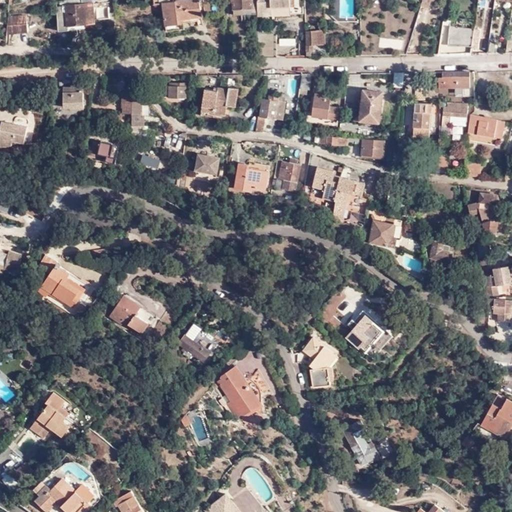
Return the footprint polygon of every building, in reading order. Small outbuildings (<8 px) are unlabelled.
[(69,4),(68,0),(58,0),(59,1),(56,1),(58,25),(83,24),(83,20),(66,22),(65,4),(69,4)] [(81,0),(68,0),(69,4),(65,4),(66,22),(83,20),(94,20),(92,1),(82,2),(81,0)] [(158,0),(153,0),(154,5),(162,4),(165,26),(166,26),(167,31),(185,29),(185,24),(197,23),(197,16),(204,15),(201,0),(161,0),(162,2),(156,3),(155,1),(158,1),(158,0)] [(258,12),(257,0),(233,0),(234,14),(258,12)] [(257,0),(258,12),(258,14),(272,13),(272,7),(290,6),(290,0),(257,0)] [(422,0),(422,1),(420,7),(431,10),(433,0),(422,0)] [(22,12),(6,14),(4,30),(11,30),(9,14),(22,12)] [(11,30),(24,28),(22,12),(9,14),(11,30)] [(447,45),(472,47),(473,39),(474,30),(450,27),(447,45)] [(316,30),(305,29),(306,55),(311,55),(311,51),(313,51),(313,44),(317,44),(316,30)] [(324,29),(316,30),(317,44),(324,43),(324,29)] [(473,39),(472,47),(471,50),(474,51),(475,48),(476,48),(478,48),(481,30),(474,29),(474,30),(473,39)] [(258,34),(258,56),(276,56),(276,33),(258,34)] [(116,53),(141,55),(141,40),(117,39),(116,53)] [(471,71),(443,71),(443,76),(440,76),(440,86),(471,86),(471,71)] [(405,72),(395,72),(393,86),(403,87),(405,72)] [(313,74),(303,74),(300,89),(307,89),(310,90),(313,74)] [(187,82),(170,81),(170,84),(162,83),(162,90),(170,96),(187,97),(187,82)] [(74,87),(63,88),(63,89),(57,89),(57,104),(63,104),(63,107),(70,107),(70,108),(84,108),(83,83),(74,83),(74,87)] [(211,87),(205,87),(200,114),(229,118),(231,106),(235,106),(238,87),(228,86),(228,87),(212,85),(211,87)] [(424,86),(416,85),(416,99),(424,99),(424,86)] [(332,92),(316,89),(312,115),(338,120),(340,107),(330,105),(332,92)] [(384,92),(364,90),(364,98),(358,98),(356,112),(361,112),(361,114),(381,116),(384,92)] [(131,109),(131,96),(131,92),(122,92),(122,108),(131,109)] [(256,130),(263,131),(265,117),(282,119),(285,100),(278,100),(279,95),(269,94),(269,99),(263,98),(260,116),(258,115),(256,130)] [(141,97),(131,96),(131,109),(131,112),(131,114),(131,115),(141,115),(141,97)] [(414,127),(431,128),(433,103),(416,102),(414,127)] [(450,125),(450,122),(451,116),(467,116),(468,104),(448,102),(448,106),(444,106),(443,124),(450,125)] [(504,125),(505,119),(471,113),(468,130),(495,135),(496,124),(504,125)] [(143,116),(141,115),(131,115),(131,126),(143,127),(143,116)] [(0,137),(25,142),(28,126),(2,121),(0,129),(0,137)] [(502,136),(504,125),(496,124),(495,135),(502,136)] [(431,137),(431,128),(414,127),(414,136),(431,137)] [(348,138),(339,137),(321,136),(320,143),(328,144),(328,145),(343,146),(347,147),(348,143),(348,138)] [(384,141),(364,140),(363,156),(383,157),(384,141)] [(97,141),(95,146),(99,147),(97,154),(105,156),(104,161),(114,164),(119,145),(101,141),(101,142),(97,141)] [(96,149),(86,146),(84,154),(94,157),(96,149)] [(220,156),(198,153),(195,169),(217,173),(220,156)] [(445,154),(440,153),(439,158),(439,169),(448,169),(448,158),(445,158),(445,154)] [(139,166),(158,172),(161,163),(153,161),(154,159),(150,157),(149,159),(142,157),(139,166)] [(481,160),(468,159),(467,168),(467,175),(481,175),(481,160)] [(300,165),(295,164),(288,162),(281,161),(279,172),(278,179),(277,179),(276,188),(296,192),(300,165)] [(234,188),(251,191),(252,188),(265,191),(268,171),(249,168),(250,164),(240,162),(234,188)] [(311,195),(334,201),(340,179),(332,176),(333,173),(317,168),(313,183),(305,181),(303,194),(311,197),(311,195)] [(340,179),(334,201),(337,202),(333,216),(344,220),(351,195),(363,199),(366,187),(340,179)] [(377,186),(374,195),(390,199),(392,191),(377,186)] [(468,204),(471,214),(480,212),(486,230),(497,232),(499,220),(493,219),(489,208),(490,202),(496,203),(497,195),(481,192),(480,203),(476,202),(468,204)] [(361,212),(369,215),(373,201),(365,199),(361,212)] [(369,242),(394,247),(399,226),(373,220),(369,242)] [(0,267),(17,272),(24,247),(0,240),(0,267)] [(450,259),(447,259),(449,244),(434,241),(434,242),(429,241),(428,249),(430,250),(430,253),(432,253),(432,256),(431,261),(449,264),(450,259)] [(59,253),(45,243),(37,256),(50,265),(59,254),(59,253)] [(59,254),(50,265),(50,266),(39,282),(50,290),(55,283),(75,296),(90,276),(59,254)] [(496,275),(484,277),(488,294),(500,295),(511,293),(509,283),(511,282),(511,271),(511,265),(495,268),(496,275)] [(146,299),(125,284),(111,305),(120,311),(122,309),(142,324),(148,315),(152,317),(158,308),(146,299)] [(80,297),(86,302),(91,296),(84,291),(80,297)] [(505,313),(506,299),(495,298),(494,312),(505,313)] [(429,308),(421,305),(413,311),(419,316),(429,308)] [(364,315),(346,336),(359,347),(365,341),(370,345),(382,331),(364,315)] [(511,339),(511,318),(497,321),(498,331),(495,332),(495,334),(493,335),(494,343),(511,339)] [(192,353),(201,360),(212,347),(187,328),(176,342),(184,348),(181,353),(187,358),(192,353)] [(313,363),(311,366),(313,369),(310,369),(313,387),(331,383),(328,366),(327,366),(326,366),(325,362),(333,351),(313,336),(303,350),(314,358),(313,363)] [(326,366),(327,366),(336,353),(333,351),(325,362),(326,366)] [(239,380),(242,377),(235,367),(223,375),(226,379),(221,382),(225,386),(230,393),(233,398),(247,417),(256,410),(252,405),(259,399),(248,384),(244,387),(239,380)] [(248,384),(242,377),(239,380),(244,387),(248,384),(259,399),(252,405),(256,410),(263,404),(260,399),(265,395),(265,392),(264,389),(262,384),(259,380),(256,378),(248,384)] [(225,386),(221,382),(215,387),(218,391),(225,386)] [(42,400),(44,401),(63,415),(66,411),(58,405),(63,398),(50,389),(42,400)] [(224,398),(227,403),(233,398),(230,393),(224,398)] [(501,396),(483,426),(507,440),(511,432),(511,401),(510,400),(509,402),(501,396)] [(247,417),(233,398),(227,403),(240,422),(247,417)] [(61,419),(63,415),(44,401),(39,408),(35,414),(26,426),(40,436),(45,430),(48,426),(52,429),(59,434),(67,423),(61,419)] [(31,411),(35,414),(39,408),(35,405),(31,411)] [(70,419),(63,415),(61,419),(67,423),(70,419)] [(343,429),(362,465),(380,455),(361,420),(343,429)] [(471,445),(475,441),(470,437),(464,444),(471,450),(474,447),(471,445)] [(32,469),(24,459),(9,472),(17,482),(32,469)] [(87,498),(76,487),(62,474),(51,485),(48,488),(45,486),(40,492),(35,496),(47,508),(57,498),(60,501),(65,505),(72,511),(78,507),(87,498)] [(48,488),(51,485),(46,480),(45,480),(41,476),(39,479),(45,486),(48,488)] [(33,485),(40,492),(45,486),(39,479),(33,485)] [(82,481),(76,487),(87,498),(93,492),(82,481)] [(117,500),(123,511),(144,511),(129,485),(111,496),(114,501),(117,500)] [(206,507),(209,511),(242,511),(225,490),(206,507)] [(107,505),(114,501),(111,496),(104,500),(107,505)] [(89,500),(87,498),(78,507),(81,509),(89,500)]
